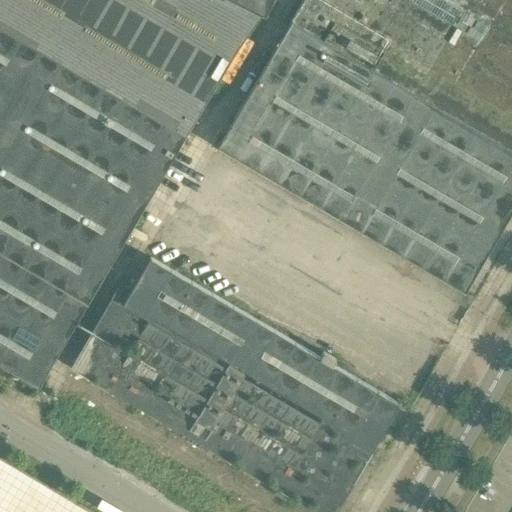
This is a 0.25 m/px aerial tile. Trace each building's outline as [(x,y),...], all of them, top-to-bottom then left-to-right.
[(232,56),(261,15),(232,0),(0,0),(0,364),(38,387),(232,56)] [(265,17),(273,0),(232,0),(261,15),(265,17)] [(511,0),(303,0),(291,21),(511,150),(511,0)] [(511,150),(291,21),(218,146),(464,291),(511,209),(511,150)] [(123,304),(116,300),(79,363),(328,509),(365,447),(371,451),(399,403),(333,364),(336,359),(323,351),(319,357),(150,257),(123,304)]
